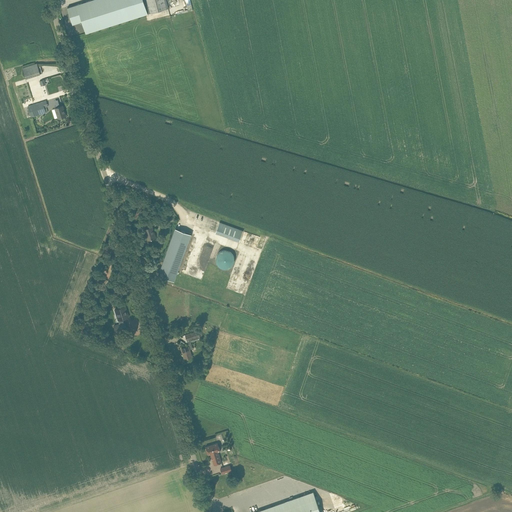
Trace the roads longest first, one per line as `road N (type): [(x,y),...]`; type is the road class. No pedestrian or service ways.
road 1 (unclassified): [(212,511),(49,0)]
road 2 (unknown): [(104,173),(165,199),(217,237)]
